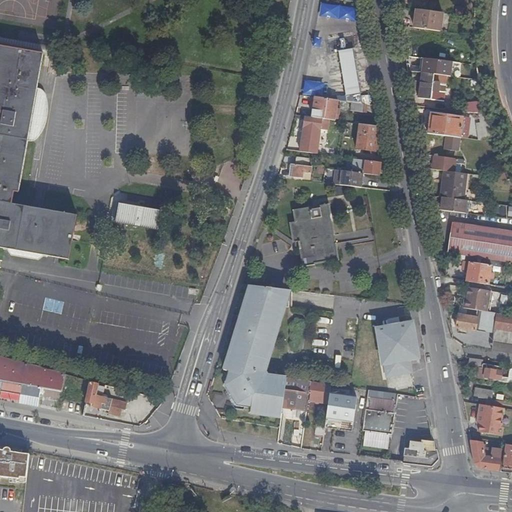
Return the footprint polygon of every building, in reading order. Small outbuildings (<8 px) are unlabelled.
[(323,3),(321,16),(358,20),(359,7),(323,3)] [(442,26),(443,13),(419,10),(417,20),(415,20),(414,29),(438,32),(439,26),(442,26)] [(0,46),(43,54),(52,56),(53,48),(0,38),(0,46)] [(0,46),(0,247),(7,249),(11,255),(37,260),(42,255),(68,260),(76,215),(12,204),(14,192),(18,193),(21,182),(28,141),(31,120),(37,88),(43,54),(0,46)] [(340,62),(346,96),(362,94),(358,70),(356,59),(340,62)] [(422,73),(440,75),(441,69),(423,67),(422,73)] [(439,90),(440,75),(422,73),(421,82),(416,81),(415,87),(420,87),(439,90)] [(307,80),(305,92),(323,95),(325,83),(307,80)] [(437,101),(439,90),(420,87),(419,98),(437,101)] [(39,88),(37,88),(31,120),(28,141),(31,141),(35,140),(38,138),(40,135),(43,130),(46,124),(47,118),(48,109),(47,101),(46,96),(44,92),(41,89),(39,88)] [(340,97),(340,101),(351,102),(364,104),(362,94),(346,96),(340,97)] [(316,98),(313,118),(318,119),(324,120),(335,121),(338,101),(316,98)] [(486,101),(469,101),(469,112),(486,112),(486,101)] [(364,104),(351,102),(350,111),(364,113),(365,104),(364,104)] [(460,138),(463,118),(431,113),(428,134),(460,138)] [(302,143),(301,152),(313,154),(314,144),(318,119),(313,118),(306,117),(304,127),(304,130),(306,130),(305,137),(304,143),(302,143)] [(318,119),(314,144),(317,145),(320,126),(323,127),(324,120),(318,119)] [(379,127),(359,124),(356,149),(376,152),(377,142),(382,143),(379,127)] [(429,142),(444,144),(445,138),(430,135),(429,142)] [(454,173),(455,163),(456,159),(434,156),(433,170),(444,171),(454,173)] [(296,158),(295,165),(309,167),(310,159),(296,158)] [(363,174),(379,176),(381,163),(366,161),(354,159),(353,159),(351,172),(363,174)] [(220,163),(219,195),(237,196),(239,164),(220,163)] [(295,165),(291,165),(290,176),(293,177),(310,179),(311,167),(309,167),(295,165)] [(335,170),(333,184),(361,188),(363,174),(351,172),(335,170)] [(463,200),(466,175),(454,173),(444,171),(443,180),(441,197),(442,197),(463,200)] [(507,180),(503,172),(496,171),(495,179),(507,180)] [(312,182),(311,193),(327,194),(327,183),(312,182)] [(469,214),(470,201),(463,200),(442,197),(440,211),(469,214)] [(115,223),(164,229),(166,208),(117,202),(115,223)] [(304,267),(315,265),(315,263),(327,261),(328,263),(338,262),(328,205),(294,211),(296,222),(291,223),(294,243),(300,242),(304,267)] [(511,232),(452,224),(448,253),(511,262),(511,232)] [(491,266),(470,262),(467,281),(488,284),(491,266)] [(511,278),(511,268),(497,267),(495,276),(511,278)] [(261,288),(250,287),(223,372),(227,373),(223,388),(236,407),(251,409),(251,414),(281,417),(287,378),(267,376),(264,373),(286,301),(269,296),(271,290),(261,288)] [(489,313),(492,292),(467,288),(463,309),(479,311),(489,313)] [(289,292),(271,290),(269,296),(286,301),(289,292)] [(498,314),(491,313),(489,313),(479,311),(478,316),(476,331),(495,335),(498,314)] [(511,344),(511,316),(498,314),(495,335),(494,341),(511,344)] [(476,331),(478,316),(475,316),(475,318),(458,315),(456,328),(476,331)] [(412,323),(377,329),(383,366),(384,366),(419,360),(412,323)] [(492,352),(511,354),(511,344),(494,341),(492,352)] [(0,380),(3,381),(9,382),(22,385),(41,388),(61,391),(65,375),(39,367),(0,356),(0,380)] [(482,360),(469,357),(468,365),(478,367),(476,378),(508,383),(509,378),(501,377),(502,368),(486,365),(482,365),(482,360)] [(419,360),(384,366),(387,378),(413,373),(411,365),(420,364),(419,360)] [(304,380),(302,394),(309,395),(311,382),(304,380)] [(110,405),(112,398),(104,397),(104,398),(103,398),(105,387),(99,385),(99,383),(90,381),(87,395),(86,401),(93,403),(93,406),(99,408),(98,411),(108,413),(110,405)] [(309,395),(308,402),(328,404),(330,395),(331,385),(311,382),(309,395)] [(41,388),(22,385),(21,392),(40,396),(41,388)] [(474,388),(473,397),(492,400),(493,392),(474,388)] [(285,391),(284,400),(288,400),(287,408),(307,411),(308,402),(309,395),(302,394),(285,391)] [(330,395),(328,404),(326,421),(325,425),(352,429),(356,399),(346,398),(346,393),(339,392),(338,397),(330,395)] [(122,408),(125,409),(127,402),(112,398),(110,405),(122,408)] [(110,405),(108,413),(120,416),(122,408),(110,405)] [(503,409),(481,405),(478,424),(481,425),(479,433),(501,436),(502,428),(499,428),(503,409)] [(365,410),(362,431),(391,435),(394,414),(365,410)] [(315,435),(324,437),(325,425),(326,421),(317,420),(315,435)] [(294,433),(292,448),(301,449),(303,434),(294,433)] [(434,453),(433,442),(422,441),(423,444),(410,442),(409,449),(405,449),(404,463),(432,466),(438,460),(437,453),(434,453)] [(483,443),(470,441),(474,463),(479,469),(498,472),(501,450),(486,448),(486,445),(483,444),(483,443)] [(511,445),(506,445),(503,464),(511,465),(511,445)] [(0,449),(0,477),(16,480),(15,483),(26,483),(30,455),(22,454),(23,450),(4,447),(4,450),(0,449)]
